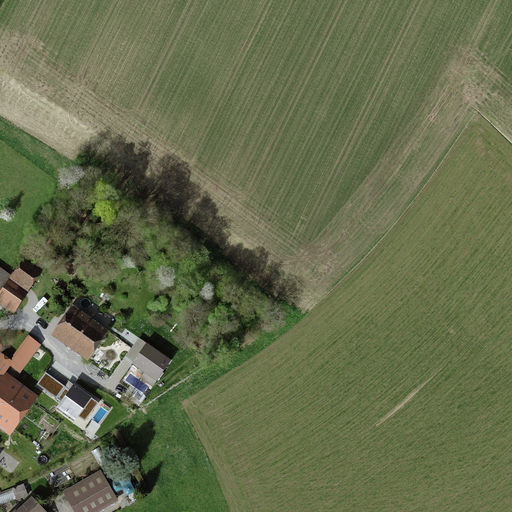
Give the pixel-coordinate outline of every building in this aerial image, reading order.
[(24,264),(16,275),(29,285),(37,273),(24,264)] [(0,267),(0,287),(9,274),(0,267)] [(6,282),(0,290),(0,292),(14,303),(22,294),(6,282)] [(110,334),(74,308),(52,338),(88,364),(110,334)] [(131,356),(155,374),(170,354),(145,336),(131,356)] [(0,395),(8,384),(0,378),(0,376),(10,363),(20,370),(39,344),(29,337),(11,361),(1,354),(1,355),(0,354),(1,354),(1,353),(1,352),(2,351),(2,349),(2,348),(1,347),(1,346),(1,345),(0,344),(0,395)] [(46,370),(34,386),(76,414),(92,390),(71,376),(66,383),(46,370)] [(30,400),(8,384),(0,395),(0,418),(11,427),(30,400)] [(102,474),(67,495),(76,511),(107,511),(120,505),(102,474)] [(22,484),(0,491),(0,504),(27,494),(22,484)] [(44,511),(33,499),(17,511),(44,511)]
